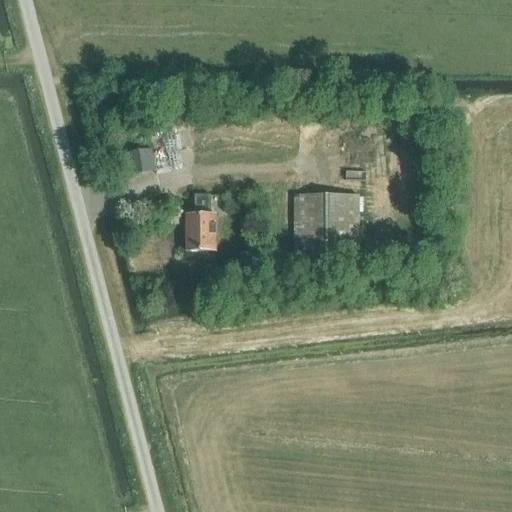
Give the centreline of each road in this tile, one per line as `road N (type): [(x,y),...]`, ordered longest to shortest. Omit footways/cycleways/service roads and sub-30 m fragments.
road 1 (unclassified): [(157,511),(25,0)]
road 2 (track): [(117,354),(477,314)]
